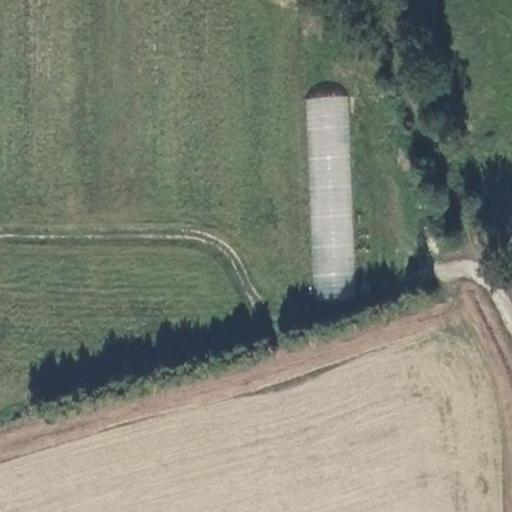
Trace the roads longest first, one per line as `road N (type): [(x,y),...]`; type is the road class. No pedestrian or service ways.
road 1 (track): [(0,449),(378,336),(491,284)]
road 2 (track): [(511,330),(364,0)]
